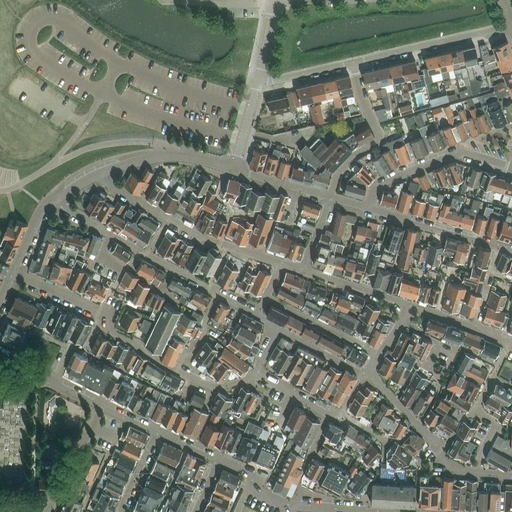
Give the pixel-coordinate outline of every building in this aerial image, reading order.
[(483,64),(511,54),(506,42),(498,45),(497,44),(494,45),(494,47),(493,47),(495,53),(489,55),(485,44),(479,45),(483,64)] [(462,49),(468,77),(470,85),(472,95),(478,93),(481,81),(475,80),(472,66),(477,64),(477,62),(478,62),(474,46),(462,49)] [(462,49),(449,52),(453,68),(454,74),(461,72),(462,78),(463,78),(468,77),(462,49)] [(453,68),(449,52),(437,55),(441,71),(442,75),(443,81),(444,86),(451,84),(447,69),(453,68)] [(511,56),(511,54),(483,64),(484,70),(499,64),(501,71),(511,66),(511,56)] [(441,71),(437,55),(424,58),(427,68),(422,69),(425,84),(432,82),(430,73),(441,71)] [(401,63),(405,79),(418,76),(415,60),(401,63)] [(401,63),(389,66),(392,82),(399,80),(400,85),(401,85),(403,96),(409,95),(407,90),(406,83),(405,79),(401,63)] [(389,66),(376,69),(379,85),(380,89),(382,96),(387,95),(386,92),(394,91),(392,82),(389,66)] [(382,96),(380,89),(379,85),(376,69),(362,72),(366,88),(372,86),(374,91),(375,91),(377,97),(382,96)] [(505,81),(492,86),(494,90),(497,89),(511,83),(511,70),(503,74),(505,81)] [(340,99),(341,105),(342,106),(347,105),(345,98),(353,96),(349,76),(335,79),(340,99)] [(340,99),(335,79),(322,82),(326,97),(333,96),(335,106),(341,105),(340,99)] [(326,97),(322,82),(309,85),(314,105),(318,124),(323,122),(319,104),(321,104),(320,99),(326,97)] [(511,83),(497,89),(499,95),(502,96),(502,99),(511,95),(511,97),(511,96),(511,83)] [(297,91),(292,92),(295,107),(301,106),(300,103),(306,102),(307,107),(309,106),(313,125),(318,124),(314,105),(309,85),(296,88),(297,91)] [(497,89),(494,90),(494,91),(496,96),(497,99),(506,121),(511,118),(511,102),(504,105),(502,99),(502,96),(499,95),(497,89)] [(483,95),(485,99),(496,96),(494,91),(483,95)] [(295,107),(292,92),(286,94),(286,96),(267,100),(270,113),(289,109),(290,112),(295,110),(295,107)] [(484,113),(490,127),(499,124),(500,125),(505,123),(504,122),(506,121),(497,99),(487,103),(487,104),(484,105),(481,106),(484,113)] [(388,100),(383,101),(385,108),(387,119),(392,117),(390,108),(388,100)] [(478,132),(472,117),(467,119),(460,101),(455,103),(462,121),(468,136),(478,132)] [(398,107),(400,115),(408,113),(406,105),(398,107)] [(448,120),(450,126),(456,141),(468,136),(462,121),(455,124),(453,118),(448,105),(442,106),(448,120)] [(442,113),(440,107),(431,111),(434,117),(442,113)] [(470,109),(469,109),(472,117),(478,132),(490,127),(484,113),(478,115),(475,108),(475,107),(470,109)] [(387,119),(385,108),(374,111),(379,121),(387,119)] [(335,113),(337,119),(344,118),(343,111),(335,113)] [(420,113),(414,116),(419,129),(422,137),(423,137),(428,151),(438,147),(440,148),(443,147),(444,146),(445,145),(439,130),(429,134),(425,126),(420,113)] [(347,137),(357,146),(374,137),(367,125),(353,133),(347,137)] [(450,126),(439,130),(445,145),(456,141),(450,126)] [(402,136),(386,143),(397,163),(410,158),(405,144),(402,136)] [(318,137),(308,147),(321,160),(322,160),(331,170),(332,170),(351,150),(357,146),(347,137),(341,141),(340,142),(335,137),(327,146),(318,137)] [(422,137),(405,144),(410,158),(428,152),(422,137)] [(253,149),(248,166),(262,170),(266,154),(266,153),(266,152),(262,151),(259,151),(261,145),(256,143),(254,149),(253,149)] [(386,143),(382,145),(385,151),(382,153),(390,167),(397,163),(386,143)] [(321,160),(308,147),(305,144),(298,150),(308,159),(315,166),(316,165),(320,161),(321,160)] [(262,170),(273,173),(279,151),(280,151),(280,150),(273,148),(271,156),(266,154),(262,170)] [(286,177),(290,162),(287,161),(289,154),(280,151),(279,151),(273,173),(286,177)] [(365,155),(361,157),(366,162),(378,174),(379,174),(390,167),(382,153),(368,161),(365,155)] [(362,165),(354,173),(366,185),(374,176),(377,174),(378,174),(377,173),(366,162),(361,157),(357,160),(362,165)] [(305,167),(301,181),(311,183),(315,169),(315,167),(316,165),(315,166),(308,159),(306,167),(305,167)] [(315,169),(311,183),(326,188),(332,170),(331,170),(322,160),(321,160),(320,161),(318,168),(315,167),(315,169)] [(290,162),(286,177),(287,177),(289,178),(290,175),(294,176),(293,179),(301,181),(305,167),(294,163),(293,163),(290,162)] [(442,167),(448,182),(449,185),(462,180),(460,175),(464,165),(456,162),(455,162),(442,167)] [(477,185),(482,171),(469,166),(460,192),(464,193),(468,183),(477,186),(477,185)] [(448,182),(442,167),(432,171),(426,173),(434,187),(436,186),(448,182)] [(146,168),(141,177),(147,181),(152,172),(146,168)] [(496,175),(482,171),(477,185),(484,187),(481,198),(488,200),(496,175)] [(145,191),(149,183),(130,173),(123,185),(138,194),(141,189),(145,191)] [(366,185),(354,173),(347,181),(346,181),(343,193),(361,198),(365,184),(366,185)] [(164,177),(158,174),(157,174),(145,197),(157,203),(165,188),(160,184),(164,177)] [(204,197),(208,190),(205,189),(210,179),(200,174),(195,183),(190,180),(186,187),(192,191),(204,197)] [(424,174),(417,177),(419,182),(419,183),(422,189),(429,186),(425,174),(424,174)] [(496,175),(488,200),(491,201),(495,190),(503,193),(507,178),(496,175)] [(511,179),(507,178),(503,193),(510,195),(509,200),(511,201),(511,179)] [(228,197),(227,201),(232,203),(239,182),(228,179),(222,196),(228,197)] [(401,190),(396,207),(408,211),(412,197),(414,197),(414,196),(415,194),(418,183),(416,183),(413,182),(410,181),(407,192),(401,190)] [(245,203),(251,186),(240,182),(234,199),(234,200),(232,205),(238,207),(240,201),(245,203)] [(379,203),(396,207),(401,190),(403,182),(396,185),(393,194),(383,191),(379,203)] [(264,194),(251,189),(244,210),(250,212),(252,207),(259,209),(260,206),(264,194)] [(178,206),(175,204),(178,198),(177,198),(180,193),(175,190),(172,195),(165,191),(158,205),(159,206),(159,207),(163,209),(164,209),(171,213),(174,215),(178,206)] [(204,197),(199,206),(212,213),(218,202),(212,199),(215,194),(208,190),(204,197)] [(104,197),(105,197),(106,195),(100,191),(98,195),(94,193),(84,210),(94,216),(100,204),(102,205),(103,203),(101,202),(104,197)] [(199,206),(204,197),(192,191),(187,202),(183,200),(181,206),(184,207),(184,208),(195,214),(199,206)] [(265,191),(264,194),(260,206),(267,209),(265,214),(271,217),(278,196),(265,191)] [(425,201),(427,201),(429,193),(422,191),(420,199),(414,197),(410,211),(421,215),(425,201)] [(280,193),(272,217),(279,220),(283,221),(286,211),(282,209),(287,196),(280,193)] [(435,204),(427,201),(423,215),(435,218),(439,205),(440,205),(441,202),(443,195),(438,193),(435,204)] [(440,205),(437,219),(448,222),(453,205),(456,206),(456,204),(457,200),(459,195),(453,195),(450,204),(441,202),(440,205)] [(107,199),(105,197),(104,197),(101,202),(103,203),(102,205),(100,204),(94,216),(95,217),(105,222),(113,209),(119,213),(124,205),(117,201),(114,207),(105,201),(107,199)] [(462,213),(459,225),(470,228),(473,218),(475,219),(476,215),(480,201),(473,199),(470,210),(464,208),(462,213)] [(319,207),(304,202),(299,215),(314,220),(319,207)] [(453,205),(448,222),(459,225),(462,213),(457,212),(459,205),(456,204),(456,206),(453,205)] [(124,205),(119,213),(127,217),(126,218),(131,221),(136,212),(124,205)] [(475,219),(472,229),(473,229),(473,231),(478,233),(479,231),(484,232),(488,219),(491,211),(491,209),(486,207),(483,217),(476,215),(475,219)] [(126,236),(132,239),(140,227),(137,224),(141,217),(144,219),(146,216),(147,215),(138,209),(136,212),(131,221),(126,218),(126,219),(119,231),(117,233),(125,238),(126,236)] [(112,211),(105,223),(119,231),(126,219),(112,211)] [(330,237),(329,240),(330,241),(331,241),(336,242),(339,243),(344,222),(346,214),(336,211),(331,228),(331,231),(330,237)] [(491,211),(488,219),(484,232),(495,236),(500,220),(502,221),(503,219),(504,215),(491,211)] [(201,223),(198,228),(198,229),(208,233),(208,232),(211,227),(213,228),(217,218),(206,212),(204,215),(202,219),(201,223)] [(248,242),(262,247),(269,226),(263,223),(265,216),(259,214),(248,242)] [(346,214),(344,222),(354,224),(356,219),(356,216),(346,214)] [(141,217),(137,224),(140,227),(151,233),(153,235),(156,230),(154,229),(158,223),(153,220),(153,218),(150,217),(149,217),(146,216),(144,219),(141,217)] [(211,227),(208,232),(221,236),(227,222),(217,218),(213,228),(211,227)] [(502,221),(497,236),(511,241),(511,221),(504,220),(503,219),(502,221)] [(18,244),(27,225),(16,220),(12,228),(8,226),(3,237),(18,244)] [(238,223),(232,220),(225,236),(244,244),(253,223),(246,220),(244,225),(238,222),(238,223)] [(363,240),(366,226),(365,226),(361,225),(362,221),(358,220),(353,240),(362,242),(363,240)] [(366,226),(363,240),(367,241),(372,242),(372,241),(374,241),(377,229),(378,224),(367,222),(366,226)] [(390,225),(390,226),(379,260),(392,264),(403,230),(390,225)] [(61,247),(65,232),(54,229),(54,228),(47,226),(42,238),(43,238),(53,242),(56,245),(61,247)] [(275,251),(283,229),(275,226),(274,229),(273,229),(266,248),(275,251)] [(140,227),(132,239),(143,246),(151,233),(140,227)] [(293,232),(292,234),(298,236),(298,235),(300,230),(296,228),(294,228),(293,232)] [(413,245),(416,231),(406,228),(402,246),(410,249),(411,245),(413,245)] [(293,232),(283,229),(275,251),(285,254),(292,234),(293,232)] [(331,231),(330,230),(329,231),(326,230),(324,234),(321,233),(318,241),(330,246),(331,241),(330,241),(329,240),(330,237),(331,231)] [(414,246),(414,250),(412,257),(413,257),(418,258),(422,244),(418,243),(420,232),(416,231),(413,245),(414,246)] [(88,238),(65,232),(61,247),(67,248),(76,251),(77,247),(84,249),(88,238)] [(91,234),(85,249),(85,253),(86,256),(89,257),(91,252),(95,254),(101,239),(91,234)] [(174,248),(179,239),(179,238),(173,235),(172,238),(165,235),(156,251),(169,257),(171,253),(173,254),(176,249),(174,248)] [(53,242),(43,238),(35,260),(46,263),(49,255),(53,257),(56,245),(53,242)] [(453,256),(457,241),(446,238),(442,253),(453,256)] [(193,246),(179,239),(174,248),(176,249),(177,247),(189,253),(193,246)] [(0,248),(0,258),(9,263),(10,261),(18,245),(6,240),(2,249),(0,248)] [(305,246),(291,240),(285,255),(299,260),(305,246)] [(316,252),(313,264),(324,267),(330,246),(318,241),(314,251),(316,252)] [(330,246),(324,267),(332,270),(337,255),(333,254),(336,242),(331,241),(330,246)] [(367,259),(362,274),(366,276),(367,270),(374,272),(380,253),(374,251),(377,242),(374,241),(372,241),(372,242),(371,244),(370,249),(368,253),(369,253),(367,259)] [(427,245),(422,244),(418,258),(425,260),(425,259),(427,260),(431,242),(428,241),(427,245)] [(431,241),(431,242),(427,260),(425,266),(425,267),(431,269),(432,263),(437,264),(441,246),(435,245),(435,242),(431,241)] [(453,256),(452,259),(456,260),(464,262),(468,244),(457,241),(454,255),(453,256)] [(337,255),(332,270),(341,273),(346,256),(340,254),(343,244),(339,243),(336,242),(333,254),(337,255)] [(113,248),(111,252),(126,262),(132,253),(117,243),(113,248)] [(410,249),(402,246),(397,266),(408,269),(409,266),(413,249),(414,250),(414,246),(413,245),(411,245),(410,249)] [(210,246),(206,254),(199,268),(211,274),(221,256),(212,252),(214,248),(210,246)] [(177,247),(176,249),(174,254),(172,258),(171,258),(185,265),(187,260),(186,260),(189,254),(189,253),(177,247)] [(483,267),(485,267),(486,264),(488,264),(490,259),(488,259),(490,250),(478,247),(476,253),(473,253),(469,266),(472,267),(475,268),(476,265),(477,263),(484,265),(483,267)] [(65,253),(64,256),(69,258),(73,259),(76,251),(67,248),(65,253)] [(187,260),(185,265),(198,272),(199,268),(206,254),(194,248),(191,255),(189,254),(186,260),(187,260)] [(346,256),(341,273),(351,276),(358,251),(353,250),(352,254),(347,253),(346,256)] [(52,259),(50,265),(46,276),(47,277),(48,278),(51,279),(52,278),(56,280),(62,263),(64,256),(65,253),(60,251),(56,261),(52,259)] [(358,251),(351,276),(360,279),(361,274),(362,274),(367,259),(362,257),(363,253),(358,251)] [(505,272),(511,258),(502,254),(496,268),(505,272)] [(0,258),(0,275),(3,277),(9,263),(0,258)] [(46,263),(35,260),(31,258),(28,270),(42,275),(46,276),(50,265),(46,263)] [(62,263),(56,280),(57,280),(58,282),(61,283),(62,282),(64,282),(66,276),(68,277),(73,259),(69,258),(67,263),(68,263),(67,265),(62,263)] [(80,268),(83,262),(76,258),(73,265),(74,266),(65,283),(76,288),(85,270),(80,268)] [(155,268),(142,260),(135,271),(143,276),(149,280),(155,268)] [(227,260),(216,281),(228,288),(237,270),(231,267),(233,263),(227,260)] [(379,260),(371,285),(385,289),(390,272),(383,269),(385,262),(379,260)] [(463,275),(471,277),(471,276),(473,276),(472,278),(484,281),(487,268),(485,267),(483,267),(476,265),(475,268),(472,267),(470,273),(464,271),(463,275)] [(248,291),(252,282),(256,275),(250,272),(252,268),(248,266),(241,282),(239,281),(237,286),(248,291)] [(150,280),(159,285),(165,273),(156,268),(150,280)] [(256,275),(252,282),(264,287),(265,287),(271,274),(270,274),(259,270),(257,275),(256,275)] [(120,281),(119,285),(123,287),(132,291),(133,287),(134,287),(138,278),(125,271),(121,281),(120,281)] [(397,293),(401,278),(402,274),(391,271),(385,289),(397,293)] [(84,272),(76,288),(84,291),(89,281),(90,281),(93,276),(84,272)] [(313,288),(314,286),(313,285),(313,283),(303,280),(303,279),(285,273),(280,285),(299,292),(300,289),(306,292),(307,288),(311,289),(311,288),(313,288)] [(463,277),(461,281),(470,284),(469,290),(469,291),(480,294),(484,281),(472,278),(473,276),(471,276),(471,277),(463,275),(463,277)] [(172,276),(167,285),(168,286),(182,294),(187,296),(192,288),(192,287),(172,276)] [(414,282),(401,278),(397,293),(415,298),(419,284),(414,282)] [(92,297),(98,285),(90,281),(89,281),(84,291),(83,292),(92,297)] [(137,303),(136,305),(138,306),(148,286),(137,281),(134,288),(134,287),(133,287),(132,291),(128,298),(137,303)] [(264,287),(252,282),(248,291),(261,295),(264,287)] [(469,291),(469,290),(466,289),(466,288),(449,282),(446,294),(463,299),(465,291),(468,292),(469,291)] [(98,285),(92,297),(101,301),(108,287),(102,284),(101,286),(98,285)] [(427,301),(431,286),(423,284),(418,299),(427,301)] [(275,295),(280,297),(299,307),(304,297),(295,292),(294,293),(279,286),(275,295)] [(306,292),(305,295),(306,296),(308,297),(307,298),(316,303),(317,299),(323,301),(324,302),(328,304),(330,298),(323,295),(326,290),(314,286),(313,288),(311,288),(311,289),(307,288),(306,292)] [(431,286),(427,301),(435,304),(440,289),(436,288),(431,286)] [(194,289),(192,288),(187,296),(185,299),(186,300),(188,301),(202,309),(209,297),(195,289),(194,289)] [(468,292),(465,301),(478,305),(481,294),(480,294),(469,291),(468,292)] [(491,291),(486,306),(496,310),(501,311),(505,297),(507,298),(507,296),(494,292),(491,291)] [(150,292),(146,303),(154,306),(150,313),(149,316),(155,319),(156,316),(159,309),(164,298),(150,292)] [(333,292),(330,298),(328,304),(334,306),(339,295),(333,292)] [(346,298),(339,295),(334,306),(340,309),(346,311),(353,294),(348,292),(346,298)] [(364,298),(353,294),(348,306),(350,307),(359,311),(364,298)] [(463,299),(446,294),(442,307),(459,312),(462,300),(463,299)] [(14,318),(25,324),(28,318),(30,319),(36,307),(15,296),(6,315),(14,318)] [(306,296),(301,308),(316,315),(321,305),(323,301),(317,299),(316,303),(307,298),(308,297),(306,296)] [(462,300),(459,312),(459,313),(473,317),(476,308),(477,308),(478,305),(465,301),(462,300)] [(45,305),(40,303),(32,321),(46,328),(47,325),(45,324),(47,318),(48,319),(50,315),(49,314),(53,304),(47,301),(45,305)] [(217,329),(224,316),(229,308),(219,302),(209,321),(213,323),(211,325),(217,329)] [(322,306),(318,316),(333,324),(338,314),(339,312),(340,311),(340,309),(334,306),(328,304),(324,302),(322,306)] [(163,304),(156,320),(144,345),(160,353),(179,311),(163,304)] [(373,324),(375,317),(379,309),(366,304),(364,307),(364,306),(363,309),(361,314),(359,315),(358,317),(361,318),(373,324)] [(58,306),(55,305),(48,319),(47,319),(45,324),(47,325),(46,328),(56,332),(65,312),(57,309),(58,306)] [(286,316),(287,314),(271,306),(266,316),(281,324),(286,316)] [(486,306),(484,306),(482,312),(484,312),(482,320),(492,323),(496,310),(486,306)] [(125,311),(119,325),(133,330),(136,324),(137,322),(138,320),(139,318),(141,314),(136,312),(128,309),(127,309),(125,311)] [(496,310),(492,323),(504,327),(507,317),(508,314),(505,313),(505,312),(501,311),(496,310)] [(66,311),(56,333),(68,338),(78,317),(66,311)] [(180,312),(177,319),(179,320),(179,321),(192,328),(199,314),(192,311),(190,317),(180,312)] [(339,314),(334,324),(349,332),(349,331),(351,328),(352,326),(356,328),(360,321),(356,319),(340,311),(339,312),(338,314),(339,314)] [(240,323),(257,332),(261,324),(242,313),(237,323),(240,324),(240,323)] [(202,316),(199,314),(192,328),(189,334),(197,338),(201,329),(197,326),(202,316)] [(286,316),(281,324),(283,325),(298,333),(303,323),(287,314),(286,316)] [(387,333),(395,323),(387,319),(385,321),(375,317),(373,324),(372,325),(374,326),(386,332),(385,332),(387,333)] [(22,330),(25,324),(14,318),(11,325),(8,323),(1,337),(10,341),(9,344),(16,347),(18,345),(24,331),(22,330)] [(137,322),(136,324),(139,325),(140,326),(138,329),(147,334),(153,323),(144,318),(143,320),(141,323),(137,322)] [(355,330),(363,333),(361,337),(367,340),(374,326),(372,325),(373,324),(361,318),(360,321),(356,328),(355,330)] [(78,319),(74,328),(88,335),(92,326),(88,324),(78,319)] [(189,334),(192,328),(179,321),(176,319),(166,341),(167,342),(159,358),(173,365),(184,342),(186,338),(187,338),(189,334)] [(441,337),(446,325),(428,319),(425,328),(424,332),(440,340),(441,337)] [(240,324),(237,323),(231,334),(233,335),(243,340),(250,344),(257,332),(240,323),(240,324)] [(303,323),(298,333),(315,343),(318,337),(316,336),(319,332),(305,324),(303,323)] [(463,331),(446,325),(441,337),(458,343),(463,331)] [(374,326),(367,340),(367,341),(378,346),(383,336),(386,337),(387,333),(385,332),(386,332),(374,326)] [(87,335),(74,328),(69,338),(82,345),(87,335)] [(469,347),(474,335),(465,331),(460,343),(469,347)] [(318,337),(315,343),(338,355),(338,354),(340,351),(347,354),(351,347),(344,343),(343,345),(333,339),(326,336),(321,333),(319,332),(316,336),(318,337)] [(401,332),(392,352),(391,354),(398,357),(397,360),(398,361),(399,358),(410,336),(401,332)] [(97,335),(91,349),(95,351),(94,355),(98,357),(100,354),(100,352),(106,340),(97,335)] [(224,338),(221,343),(233,351),(234,352),(241,342),(242,343),(243,340),(233,335),(229,341),(224,338)] [(477,336),(474,335),(469,347),(478,351),(483,339),(477,336)] [(398,361),(398,362),(394,369),(393,369),(391,374),(392,375),(390,378),(402,383),(409,368),(411,365),(416,356),(423,359),(431,342),(421,336),(419,341),(410,336),(402,354),(399,358),(398,361)] [(276,360),(271,368),(282,374),(293,356),(286,352),(291,343),(281,338),(280,338),(276,346),(282,350),(276,360)] [(116,345),(107,340),(101,353),(110,357),(116,345)] [(241,342),(234,352),(239,355),(238,358),(243,361),(244,359),(250,351),(255,354),(257,352),(259,348),(256,346),(250,344),(243,340),(242,343),(241,342)] [(486,358),(492,343),(484,340),(479,352),(478,351),(477,354),(486,358)] [(213,356),(215,357),(219,351),(206,341),(194,358),(206,366),(213,356)] [(492,343),(486,358),(493,361),(500,347),(492,343)] [(118,344),(112,358),(117,361),(115,366),(118,367),(121,363),(128,349),(129,350),(131,347),(128,346),(126,348),(118,344)] [(216,358),(232,370),(241,376),(249,365),(243,361),(238,358),(228,350),(224,347),(222,349),(221,350),(216,358)] [(315,362),(318,356),(298,347),(293,356),(282,374),(301,384),(303,380),(308,371),(312,364),(314,361),(315,362)] [(360,352),(351,347),(347,354),(346,357),(361,366),(367,354),(361,351),(360,352)] [(391,354),(392,352),(387,349),(383,355),(385,356),(378,371),(389,376),(396,361),(398,362),(398,361),(397,360),(398,357),(391,354)] [(137,355),(128,350),(122,363),(131,367),(137,355)] [(77,379),(87,358),(74,352),(68,364),(72,365),(67,375),(77,379)] [(471,363),(474,357),(464,352),(455,370),(468,376),(476,380),(481,383),(487,371),(471,363)] [(140,373),(147,360),(138,355),(132,368),(131,368),(131,369),(134,370),(140,373)] [(213,356),(206,366),(209,368),(216,358),(215,357),(213,356)] [(325,360),(318,356),(315,362),(314,361),(312,364),(308,371),(316,375),(315,376),(322,380),(327,369),(322,366),(325,360)] [(88,357),(87,358),(77,379),(101,391),(112,368),(104,364),(102,368),(87,361),(88,357)] [(216,358),(209,368),(207,371),(214,376),(224,383),(228,377),(227,376),(232,370),(216,358)] [(148,360),(147,360),(140,373),(149,377),(155,365),(148,360)] [(155,365),(149,377),(154,380),(156,381),(155,382),(153,381),(152,384),(155,386),(157,381),(157,382),(163,371),(155,365)] [(316,392),(328,398),(335,385),(341,373),(330,366),(316,392)] [(411,370),(407,378),(411,380),(410,383),(420,389),(421,390),(424,385),(426,386),(429,381),(418,374),(416,373),(418,369),(412,366),(410,370),(411,370)] [(110,376),(102,391),(112,397),(123,374),(120,372),(117,371),(114,369),(110,377),(110,376)] [(341,373),(335,385),(348,392),(356,376),(352,374),(345,370),(344,371),(343,374),(341,373)] [(451,379),(463,385),(467,377),(455,370),(451,379)] [(308,371),(303,380),(304,381),(306,378),(306,379),(303,385),(315,391),(322,380),(315,376),(316,375),(308,371)] [(159,383),(174,391),(180,380),(165,372),(159,383)] [(126,403),(126,404),(131,393),(137,381),(131,378),(129,384),(121,380),(113,397),(114,397),(125,403),(126,403)] [(451,379),(446,387),(458,395),(463,385),(451,379)] [(479,385),(468,380),(460,395),(472,400),(479,385)] [(409,382),(404,391),(415,398),(420,389),(410,383),(409,382)] [(500,401),(506,405),(511,394),(511,390),(508,388),(507,390),(495,384),(489,396),(500,401)] [(148,386),(144,385),(138,396),(132,393),(126,404),(137,409),(148,386)] [(335,385),(328,398),(329,399),(331,400),(331,401),(333,402),(335,402),(337,403),(337,405),(340,406),(341,405),(348,392),(335,385)] [(421,414),(435,391),(430,388),(429,388),(426,386),(424,385),(421,390),(410,407),(421,414)] [(230,407),(229,408),(234,411),(233,413),(238,416),(240,412),(251,392),(241,387),(231,407),(230,407)] [(358,390),(354,398),(366,404),(372,394),(374,396),(376,392),(366,387),(363,392),(358,390)] [(160,392),(153,389),(151,395),(150,398),(145,395),(138,409),(149,415),(160,392)] [(415,398),(404,391),(403,390),(402,392),(403,393),(398,400),(409,407),(415,398)] [(204,396),(194,391),(189,402),(199,407),(204,396)] [(456,406),(465,412),(472,402),(465,398),(464,399),(453,391),(449,396),(446,394),(443,398),(455,406),(456,406)] [(160,421),(167,405),(161,402),(165,394),(160,392),(149,416),(154,418),(154,419),(157,421),(158,420),(160,421)] [(243,418),(248,416),(254,404),(257,405),(260,398),(260,397),(258,396),(251,392),(240,412),(238,416),(243,418)] [(217,393),(213,400),(228,408),(231,401),(217,393)] [(489,397),(484,405),(494,411),(492,416),(496,418),(505,423),(511,411),(505,408),(507,405),(506,405),(500,401),(499,402),(489,397)] [(366,404),(354,398),(351,404),(350,403),(348,406),(349,407),(348,409),(361,415),(366,404)] [(171,407),(167,405),(160,421),(170,425),(181,402),(175,399),(171,407)] [(442,416),(444,411),(450,403),(443,399),(437,400),(435,401),(430,408),(442,416)] [(213,400),(209,409),(213,411),(219,414),(225,417),(225,418),(225,417),(228,413),(232,415),(233,413),(234,411),(229,408),(228,408),(213,400)] [(186,404),(181,402),(170,425),(180,430),(187,414),(183,412),(186,404)] [(382,403),(379,409),(379,408),(375,416),(372,422),(372,423),(372,422),(380,426),(378,431),(380,433),(381,433),(383,428),(392,433),(398,421),(399,418),(393,415),(394,413),(391,412),(392,409),(382,403)] [(208,412),(192,405),(181,431),(196,438),(208,412)] [(444,411),(442,416),(435,426),(449,435),(465,412),(456,406),(455,406),(450,415),(444,411)] [(292,439),(298,428),(297,427),(305,412),(294,407),(286,423),(292,426),(287,437),(290,438),(292,439)] [(442,416),(430,408),(423,419),(435,426),(442,416)] [(267,409),(263,413),(270,418),(273,415),(267,409)] [(219,414),(213,411),(209,419),(215,422),(219,414)] [(304,415),(292,440),(296,442),(308,447),(319,423),(304,415)] [(364,417),(361,416),(358,421),(367,425),(369,421),(364,418),(364,417)] [(219,430),(213,443),(225,448),(229,440),(230,440),(234,430),(232,430),(233,429),(228,427),(232,420),(225,417),(225,418),(225,417),(219,430)] [(409,423),(405,418),(402,423),(398,421),(392,433),(400,437),(405,427),(406,427),(409,423)] [(464,438),(468,440),(475,428),(477,429),(481,422),(477,420),(473,427),(463,422),(456,434),(457,434),(464,438)] [(235,452),(249,458),(262,429),(262,427),(247,421),(244,429),(243,432),(244,432),(235,452)] [(343,429),(328,422),(322,433),(326,435),(322,443),(333,448),(343,429)] [(219,430),(206,424),(200,439),(212,445),(213,443),(219,430)] [(349,444),(357,430),(348,424),(341,439),(349,444)] [(234,452),(243,432),(244,429),(235,425),(234,429),(233,428),(233,429),(232,430),(234,430),(230,440),(229,440),(225,448),(234,452)] [(132,441),(137,430),(129,427),(125,434),(122,432),(119,438),(125,441),(132,444),(133,442),(132,441)] [(413,455),(424,441),(408,427),(402,436),(405,439),(400,444),(413,455)] [(269,431),(262,429),(249,458),(272,467),(283,440),(283,438),(277,436),(272,446),(264,443),(269,431)] [(133,442),(132,444),(141,448),(147,435),(137,430),(132,441),(133,442)] [(357,430),(349,444),(352,446),(349,452),(353,454),(357,448),(356,448),(365,434),(357,430)] [(504,439),(499,448),(511,455),(511,432),(511,439),(504,439)] [(357,448),(353,454),(358,457),(360,454),(362,456),(371,445),(368,443),(371,439),(365,434),(356,448),(357,448)] [(469,441),(468,440),(464,438),(463,439),(455,435),(447,452),(459,458),(465,461),(470,453),(470,452),(464,449),(469,441)] [(499,448),(504,439),(498,435),(492,446),(498,449),(499,448)] [(476,450),(478,442),(473,440),(470,448),(476,450)] [(120,451),(119,453),(135,461),(141,448),(132,444),(125,441),(120,451)] [(284,494),(285,493),(289,495),(294,484),(301,469),(304,460),(308,447),(296,442),(291,452),(290,451),(272,489),(284,494)] [(182,451),(163,443),(157,457),(175,466),(182,451)] [(322,443),(318,449),(326,453),(330,455),(333,448),(322,443)] [(397,461),(400,464),(403,466),(412,456),(398,444),(393,449),(390,447),(386,451),(386,457),(392,462),(393,461),(395,463),(397,461)] [(358,457),(356,460),(360,463),(365,467),(367,468),(370,465),(380,452),(371,445),(362,456),(360,454),(358,457)] [(335,446),(331,454),(336,456),(339,449),(335,446)] [(492,446),(485,459),(505,470),(511,458),(511,457),(511,455),(499,448),(498,449),(492,446)] [(114,451),(111,456),(116,459),(113,465),(129,473),(135,462),(119,454),(119,453),(114,451)] [(470,453),(465,461),(469,463),(474,455),(470,453)] [(184,481),(195,458),(187,454),(175,481),(181,484),(183,480),(184,481)] [(75,477),(89,484),(91,484),(93,479),(91,479),(98,463),(84,456),(75,477)] [(392,462),(386,457),(386,468),(395,468),(400,464),(397,461),(395,463),(393,461),(392,462)] [(166,480),(168,481),(175,466),(156,458),(150,473),(166,480)] [(206,462),(195,458),(184,481),(183,480),(181,484),(193,490),(206,462)] [(304,474),(317,481),(325,465),(313,458),(304,474)] [(358,468),(357,467),(353,464),(348,472),(329,461),(318,482),(340,493),(348,479),(351,473),(353,475),(358,468)] [(351,473),(367,485),(375,474),(369,470),(366,473),(362,470),(365,467),(360,463),(357,467),(358,468),(353,475),(351,473)] [(102,475),(123,485),(129,474),(111,465),(108,472),(104,470),(102,475)] [(395,468),(386,468),(380,467),(379,483),(371,482),(370,503),(403,505),(404,484),(405,469),(395,468)] [(239,477),(222,470),(217,481),(234,488),(239,477)] [(168,481),(166,480),(166,481),(149,473),(145,483),(161,491),(161,492),(162,493),(163,493),(164,494),(167,489),(163,487),(166,482),(167,483),(168,481)] [(351,473),(348,479),(350,481),(346,486),(360,496),(367,485),(351,473)] [(440,485),(427,484),(427,476),(419,475),(418,506),(439,507),(440,489),(440,485)] [(86,491),(89,484),(75,477),(72,483),(81,487),(80,488),(86,491)] [(106,479),(102,490),(118,497),(118,496),(123,485),(105,477),(105,479),(106,479)] [(440,485),(440,489),(439,507),(451,508),(451,504),(452,504),(453,496),(452,496),(453,479),(440,478),(440,485)] [(459,479),(453,479),(452,496),(453,496),(452,504),(452,508),(464,508),(465,484),(462,484),(458,484),(459,479)] [(38,480),(38,491),(44,491),(49,491),(50,480),(38,480)] [(466,480),(465,484),(464,508),(465,508),(474,509),(475,509),(476,490),(476,481),(467,480),(466,480)] [(216,482),(212,492),(229,500),(233,491),(234,492),(235,490),(233,489),(234,488),(217,481),(216,482)] [(483,491),(476,490),(475,509),(487,509),(488,493),(490,494),(490,483),(483,482),(483,491)] [(490,483),(490,494),(489,510),(497,510),(498,509),(503,509),(504,490),(499,490),(499,483),(490,483)] [(158,502),(162,493),(157,491),(157,490),(144,484),(137,499),(156,508),(158,503),(158,502)] [(172,494),(188,502),(193,491),(177,484),(175,489),(172,488),(170,491),(169,493),(172,494)] [(404,484),(403,505),(413,506),(415,485),(404,484)] [(504,490),(503,509),(503,511),(511,511),(511,485),(505,485),(505,489),(504,489),(504,490)] [(102,490),(96,487),(95,491),(94,491),(91,499),(96,502),(97,499),(107,503),(106,506),(113,509),(115,505),(114,505),(118,497),(102,490)] [(211,507),(222,511),(222,510),(223,510),(224,508),(228,500),(211,493),(207,503),(212,506),(211,507)] [(182,511),(188,502),(172,494),(170,498),(168,497),(165,502),(164,504),(181,511),(182,511)] [(66,497),(59,511),(76,511),(81,503),(66,497)] [(97,499),(96,502),(92,510),(96,511),(111,511),(113,509),(106,506),(107,503),(97,499)] [(131,511),(132,511),(152,511),(153,510),(156,511),(156,509),(137,500),(131,511)]
